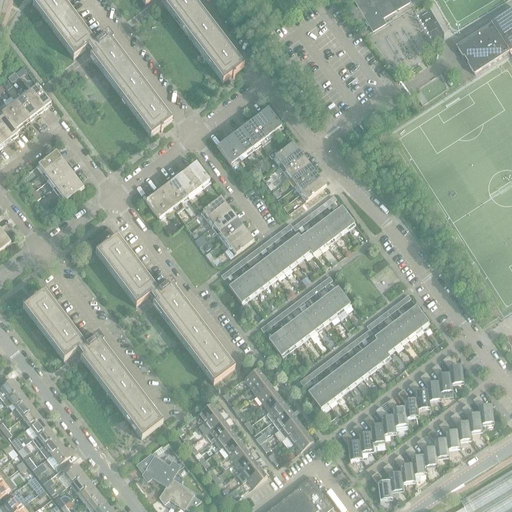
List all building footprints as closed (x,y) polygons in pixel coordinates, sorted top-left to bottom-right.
[(93,45),(84,32),(59,0),(41,0),(32,7),(73,61),(87,50),(93,57),(90,59),(151,139),(160,132),(161,133),(162,132),(162,131),(171,123),(111,43),(113,42),(107,35),(93,45)] [(139,0),(145,7),(154,0),(162,0),(165,3),(162,5),(223,85),(232,78),(233,79),(235,78),(234,77),(244,69),(191,0),(139,0)] [(352,0),(363,17),(373,33),(385,25),(382,20),(410,4),(407,0),(352,0)] [(493,26),(457,49),(475,76),(510,53),(511,56),(511,12),(492,25),(493,26)] [(12,88),(9,83),(4,87),(8,92),(12,88)] [(37,87),(29,93),(44,112),(52,106),(37,87)] [(29,93),(22,98),(37,117),(44,112),(29,93)] [(420,93),(415,97),(422,107),(427,104),(420,93)] [(22,98),(15,104),(30,123),(37,117),(22,98)] [(15,104),(8,109),(23,128),(30,123),(15,104)] [(2,115),(16,133),(23,128),(8,109),(1,114),(2,115)] [(267,109),(259,115),(274,134),(281,128),(267,109)] [(0,112),(0,128),(10,142),(18,136),(16,133),(2,115),(1,114),(0,112)] [(259,115),(252,120),(267,139),(274,134),(259,115)] [(252,120),(245,126),(260,145),(261,147),(262,148),(270,143),(269,142),(267,139),(252,120)] [(245,126),(238,131),(252,150),(260,145),(245,126)] [(0,128),(0,142),(3,147),(10,142),(0,128)] [(238,131),(230,137),(245,156),(252,150),(238,131)] [(230,137),(223,142),(238,161),(245,156),(230,137)] [(230,167),(238,161),(223,142),(216,148),(230,167)] [(275,158),(281,166),(300,152),(294,144),(279,155),(275,158)] [(272,161),(275,158),(279,155),(276,151),(269,157),(272,161)] [(281,166),(286,173),(305,159),(300,152),(281,166)] [(38,167),(43,174),(62,160),(57,153),(38,167)] [(286,173),(291,180),(310,166),(305,159),(286,173)] [(43,174),(49,181),(68,167),(62,160),(43,174)] [(254,167),(258,171),(264,167),(261,162),(254,167)] [(195,164),(187,169),(202,188),(209,183),(195,164)] [(291,180),(289,182),(295,189),(297,188),(316,173),(310,166),(291,180)] [(49,181),(54,189),(73,174),(68,167),(49,181)] [(187,169),(180,175),(194,194),(202,188),(187,169)] [(297,188),(302,195),(321,181),(316,173),(297,188)] [(54,189),(59,196),(79,181),(73,174),(54,189)] [(187,199),(194,194),(180,175),(173,180),(187,199)] [(173,180),(165,186),(180,205),(187,199),(173,180)] [(84,189),(79,181),(59,196),(65,203),(84,189)] [(327,188),(321,181),(302,195),(308,202),(327,188)] [(165,186),(158,191),(173,210),(177,215),(184,210),(180,205),(165,186)] [(31,194),(37,202),(41,198),(36,191),(31,194)] [(158,191),(151,197),(165,216),(173,210),(158,191)] [(277,191),(272,195),(276,200),(281,196),(277,191)] [(158,221),(165,216),(151,197),(144,202),(158,221)] [(333,197),(326,203),(329,207),(336,201),(333,197)] [(202,213),(208,221),(227,206),(221,199),(202,213)] [(326,203),(319,208),(322,212),(329,207),(326,203)] [(208,221),(213,228),(232,214),(227,206),(208,221)] [(319,208),(312,213),(315,217),(322,212),(319,208)] [(341,208),(334,213),(348,232),(356,227),(341,208)] [(312,213),(305,218),(308,222),(315,217),(312,213)] [(334,213),(327,219),(341,238),(348,232),(334,213)] [(213,228),(219,235),(238,221),(232,214),(213,228)] [(305,218),(298,224),(301,228),(308,222),(305,218)] [(327,219),(320,224),(334,243),(341,238),(327,219)] [(174,226),(178,231),(185,226),(181,221),(174,226)] [(219,235),(224,242),(243,228),(238,221),(219,235)] [(298,224),(292,228),(293,229),(292,229),(295,233),(295,232),(298,230),(301,228),(298,224)] [(320,224),(313,229),(328,248),(334,243),(320,224)] [(290,225),(282,231),(285,235),(292,229),(293,229),(292,228),(290,225)] [(224,242),(230,250),(249,235),(243,228),(224,242)] [(313,229),(306,234),(321,253),(328,248),(313,229)] [(213,387),(234,371),(173,291),(175,290),(170,283),(157,293),(109,230),(88,245),(136,309),(150,299),(155,305),(152,307),(213,387)] [(282,231),(275,236),(278,240),(285,235),(282,231)] [(314,258),(321,253),(306,234),(300,239),(312,255),(311,255),(314,258)] [(230,250),(228,251),(234,259),(236,257),(255,243),(254,242),(249,236),(249,235),(230,250)] [(0,252),(11,244),(5,236),(0,240),(0,252)] [(275,236),(269,241),(272,245),(278,240),(275,236)] [(298,236),(290,241),(305,260),(311,255),(312,255),(300,239),(298,236)] [(269,241),(262,246),(265,250),(272,245),(269,241)] [(290,241),(283,247),(297,266),(305,260),(290,241)] [(262,246),(255,251),(258,255),(265,250),(262,246)] [(283,247),(277,252),(291,271),(297,266),(283,247)] [(255,251),(248,257),(251,261),(258,255),(255,251)] [(277,252),(270,257),(284,276),(291,271),(277,252)] [(207,259),(211,264),(215,261),(209,254),(205,256),(207,259)] [(248,257),(241,262),(244,266),(251,261),(248,257)] [(270,257),(263,262),(277,281),(284,276),(270,257)] [(241,262),(234,267),(237,271),(244,266),(241,262)] [(263,262),(256,267),(270,286),(277,281),(263,262)] [(234,267),(227,272),(230,276),(237,271),(234,267)] [(256,267),(249,272),(263,291),(270,286),(256,267)] [(227,279),(230,276),(227,272),(221,277),(224,281),(227,279)] [(249,272),(242,278),(256,297),(263,291),(249,272)] [(242,278),(235,283),(250,302),(256,297),(242,278)] [(306,278),(301,282),(305,288),(311,284),(306,278)] [(329,278),(322,284),(325,287),(332,282),(329,278)] [(243,307),(250,302),(235,283),(228,288),(243,307)] [(322,284),(315,289),(318,293),(325,287),(322,284)] [(315,289),(309,294),(311,298),(318,293),(315,289)] [(337,289),(330,294),(344,313),(351,308),(337,289)] [(141,442),(162,426),(101,346),(103,344),(98,338),(84,348),(43,294),(22,310),(63,364),(77,353),(82,360),(80,362),(141,442)] [(309,294),(302,299),(305,303),(311,298),(309,294)] [(330,294),(323,300),(337,318),(344,313),(330,294)] [(408,297),(401,302),(404,306),(411,301),(408,297)] [(302,299),(295,305),(298,308),(305,303),(302,299)] [(323,300),(316,305),(331,323),(337,318),(323,300)] [(401,302),(393,308),(396,312),(404,306),(401,302)] [(295,305),(288,310),(291,313),(298,308),(295,305)] [(316,305),(310,310),(324,329),(331,323),(316,305)] [(416,307),(408,313),(422,332),(430,326),(416,307)] [(393,308),(387,313),(390,317),(396,312),(393,308)] [(288,310),(281,315),(284,319),(291,313),(288,310)] [(310,310),(303,315),(317,334),(324,329),(310,310)] [(387,313),(380,318),(383,322),(390,317),(387,313)] [(408,313),(401,318),(415,337),(422,332),(408,313)] [(281,315),(274,320),(277,324),(284,319),(281,315)] [(303,315),(296,320),(310,339),(317,334),(303,315)] [(380,318),(373,323),(376,327),(383,322),(380,318)] [(401,318),(394,323),(409,342),(415,337),(401,318)] [(274,320),(268,325),(270,329),(277,324),(274,320)] [(296,320),(289,325),(303,344),(310,339),(296,320)] [(366,328),(369,331),(369,332),(376,327),(373,323),(366,328)] [(394,323),(388,328),(402,347),(409,342),(394,323)] [(263,334),(270,329),(268,325),(260,331),(263,334)] [(289,325),(282,331),(296,349),(303,344),(289,325)] [(388,328),(381,333),(395,352),(402,347),(388,328)] [(282,331),(275,336),(289,354),(296,349),(282,331)] [(369,331),(362,336),(365,340),(372,335),(369,332),(369,331)] [(374,339),(376,342),(388,357),(389,357),(395,352),(381,333),(374,339)] [(282,360),(289,354),(275,336),(268,341),(282,360)] [(362,336),(355,342),(358,345),(365,340),(362,336)] [(355,342),(348,347),(351,351),(358,345),(355,342)] [(391,360),(389,357),(388,357),(376,342),(370,347),(384,366),(391,360)] [(348,347),(341,352),(344,356),(347,354),(351,351),(348,347)] [(370,347),(363,352),(377,371),(384,366),(370,347)] [(341,352),(334,357),(337,361),(341,358),(344,356),(341,352)] [(363,352),(356,357),(370,376),(377,371),(363,352)] [(334,357),(327,362),(330,366),(335,363),(337,361),(334,357)] [(356,357),(349,362),(363,381),(370,376),(356,357)] [(448,357),(443,362),(448,369),(449,376),(450,376),(450,382),(451,387),(451,388),(463,386),(461,367),(455,368),(452,363),(452,362),(448,357)] [(327,362),(320,368),(323,371),(330,366),(327,362)] [(349,362),(342,367),(356,386),(363,381),(349,362)] [(432,370),(431,370),(437,378),(438,385),(440,395),(440,397),(441,401),(453,399),(451,388),(451,387),(450,382),(450,376),(449,376),(444,376),(440,371),(441,371),(441,370),(437,366),(432,370)] [(342,367),(335,373),(349,392),(356,386),(342,367)] [(320,368),(313,373),(316,377),(323,371),(320,368)] [(243,381),(250,390),(264,379),(258,370),(243,381)] [(313,373),(307,378),(310,381),(316,377),(313,373)] [(335,373),(328,378),(342,397),(349,392),(335,373)] [(420,378),(420,379),(426,387),(427,393),(429,404),(429,405),(441,403),(441,401),(440,397),(440,395),(438,385),(433,385),(429,380),(430,380),(426,374),(420,378)] [(0,400),(3,404),(19,391),(11,381),(7,385),(1,378),(0,379),(0,400)] [(303,387),(310,381),(307,378),(300,383),(303,387)] [(328,378),(321,383),(335,402),(342,397),(328,378)] [(250,390),(256,398),(271,387),(264,379),(250,390)] [(321,383),(315,388),(329,407),(335,402),(321,383)] [(409,387),(415,395),(416,401),(417,412),(418,413),(430,412),(429,405),(429,404),(427,393),(421,394),(418,388),(414,383),(409,387)] [(256,398),(262,406),(277,395),(271,387),(256,398)] [(322,412),(329,407),(315,388),(307,394),(322,412)] [(12,406),(15,410),(27,401),(19,391),(3,404),(7,410),(12,406)] [(398,395),(403,403),(404,407),(404,410),(405,410),(406,421),(406,422),(418,420),(418,413),(417,412),(416,401),(410,402),(406,396),(407,396),(403,391),(398,395)] [(226,403),(230,400),(226,395),(222,398),(226,403)] [(262,406),(269,414),(283,403),(277,395),(262,406)] [(478,409),(479,415),(480,416),(481,427),(494,425),(491,407),(486,408),(482,402),(478,397),(473,401),(478,409)] [(392,411),(392,415),(393,418),(394,429),(395,429),(395,432),(408,430),(406,422),(406,421),(405,410),(404,410),(404,407),(399,407),(398,408),(395,404),(396,404),(392,399),(387,404),(392,411)] [(15,410),(22,419),(34,410),(27,401),(15,410)] [(266,416),(273,424),(289,412),(283,403),(269,414),(266,416)] [(197,416),(204,425),(218,414),(211,405),(197,416)] [(482,433),(481,427),(480,416),(479,415),(474,416),(470,410),(471,410),(467,405),(461,410),(467,417),(468,424),(469,424),(470,435),(482,433)] [(381,419),(382,427),(383,438),(384,443),(391,442),(390,437),(395,436),(395,432),(395,429),(394,429),(393,418),(392,415),(388,416),(387,417),(384,413),(385,412),(381,408),(375,412),(381,419)] [(22,419),(30,429),(41,420),(34,410),(22,419)] [(273,424),(279,432),(295,419),(289,412),(273,424)] [(204,425),(210,433),(225,422),(218,414),(204,425)] [(471,442),(470,435),(469,424),(468,424),(463,425),(459,419),(460,419),(456,414),(450,418),(456,426),(456,433),(457,433),(458,444),(459,444),(471,442)] [(370,428),(371,435),(372,446),(384,445),(384,443),(383,438),(382,427),(377,427),(372,421),(373,421),(370,416),(364,421),(370,428)] [(285,440),(287,438),(301,427),(295,419),(279,432),(285,440)] [(30,429),(37,438),(48,430),(41,420),(30,429)] [(210,433),(216,441),(231,430),(225,422),(210,433)] [(243,425),(247,431),(251,428),(247,422),(243,425)] [(460,450),(459,444),(458,444),(457,433),(456,433),(452,433),(448,428),(449,427),(445,422),(439,426),(445,434),(446,441),(447,452),(448,452),(460,450)] [(358,436),(359,444),(360,444),(361,455),(362,459),(368,458),(367,454),(373,453),(372,446),(371,435),(366,436),(361,430),(362,429),(358,425),(353,429),(358,436)] [(287,438),(293,446),(308,435),(301,427),(287,438)] [(32,442),(40,452),(56,439),(48,430),(37,438),(32,442)] [(237,438),(231,430),(216,441),(213,443),(220,452),(222,449),(237,438)] [(12,438),(7,431),(3,434),(8,441),(12,438)] [(449,459),(448,452),(447,452),(446,441),(441,442),(436,436),(437,436),(433,431),(428,435),(433,442),(434,450),(435,450),(436,461),(449,459)] [(106,447),(116,440),(110,432),(100,439),(106,447)] [(362,462),(362,459),(361,455),(360,444),(359,444),(355,445),(350,438),(351,438),(347,433),(342,438),(347,445),(350,464),(362,462)] [(314,444),(308,435),(293,446),(300,455),(314,444)] [(222,449),(229,458),(243,447),(237,438),(222,449)] [(40,452),(47,461),(63,449),(56,439),(40,452)] [(437,467),(436,461),(435,450),(434,450),(429,450),(425,445),(426,444),(422,439),(416,443),(422,451),(423,458),(425,469),(437,467)] [(0,447),(0,448),(3,453),(10,448),(6,443),(0,447)] [(13,447),(17,453),(21,450),(16,444),(13,447)] [(165,452),(170,448),(167,444),(162,448),(165,452)] [(229,458),(235,466),(249,455),(243,447),(229,458)] [(12,451),(10,448),(3,453),(6,456),(12,451)] [(426,476),(425,469),(423,458),(418,459),(414,453),(415,452),(411,448),(405,452),(410,459),(411,467),(412,466),(413,478),(414,478),(426,476)] [(71,459),(63,449),(47,461),(55,471),(71,459)] [(26,457),(21,450),(17,453),(22,460),(26,457)] [(17,457),(13,451),(8,455),(12,461),(17,457)] [(235,466),(241,473),(255,462),(249,455),(235,466)] [(415,484),(414,478),(413,478),(412,466),(411,467),(407,467),(403,462),(404,461),(400,456),(394,461),(400,468),(401,475),(402,486),(403,486),(415,484)] [(137,468),(143,476),(154,459),(151,457),(137,468)] [(154,459),(143,476),(142,477),(147,484),(152,480),(167,489),(171,481),(172,481),(180,468),(172,463),(169,468),(154,459)] [(280,465),(276,460),(272,463),(276,468),(280,465)] [(241,473),(247,482),(262,471),(255,462),(241,473)] [(16,468),(18,471),(24,467),(21,463),(16,468)] [(27,466),(32,472),(36,469),(31,463),(27,466)] [(389,478),(389,484),(391,494),(404,493),(403,486),(402,486),(401,475),(396,476),(391,470),(392,470),(388,465),(383,469),(388,477),(389,478)] [(63,477),(70,487),(84,476),(76,466),(63,477)] [(36,469),(32,472),(37,479),(41,476),(39,474),(43,471),(40,467),(36,469)] [(268,479),(262,471),(247,482),(254,490),(268,479)] [(466,511),(511,511),(511,472),(461,503),(465,510),(466,511)] [(381,478),(377,473),(372,477),(377,485),(380,503),(392,501),(391,494),(389,484),(389,478),(383,482),(380,479),(381,478)] [(70,487),(77,496),(91,486),(84,476),(70,487)] [(44,478),(39,481),(43,486),(48,482),(44,477),(44,478)] [(0,500),(3,498),(5,502),(17,492),(8,479),(0,485),(0,500)] [(329,511),(333,509),(332,507),(310,479),(297,488),(299,490),(269,511),(329,511)] [(28,484),(38,496),(43,492),(34,480),(28,484)] [(194,495),(172,481),(171,481),(167,489),(160,500),(164,506),(170,502),(184,511),(185,509),(190,511),(202,503),(193,497),(194,495)] [(77,496),(85,506),(98,495),(91,486),(77,496)] [(45,490),(51,498),(55,495),(49,487),(45,490)] [(222,494),(226,499),(230,496),(226,490),(222,494)] [(8,511),(17,511),(27,505),(34,499),(30,494),(23,500),(17,492),(5,502),(8,505),(5,507),(8,511)] [(47,496),(43,492),(38,496),(41,501),(47,496)] [(85,506),(89,511),(96,511),(106,505),(98,495),(85,506)] [(54,502),(60,510),(64,507),(58,499),(54,502)]
